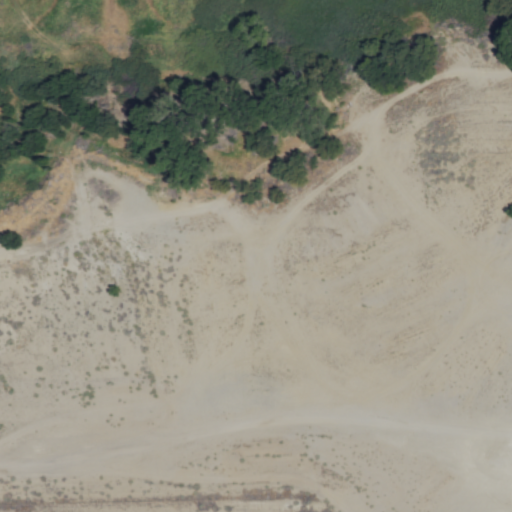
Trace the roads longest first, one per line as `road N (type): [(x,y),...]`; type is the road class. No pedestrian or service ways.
road 1 (track): [(511,71),(458,71),(389,95),(364,94),(331,136),(258,169),(201,209),(82,226),(0,252)]
road 2 (track): [(0,462),(304,426),(511,448)]
